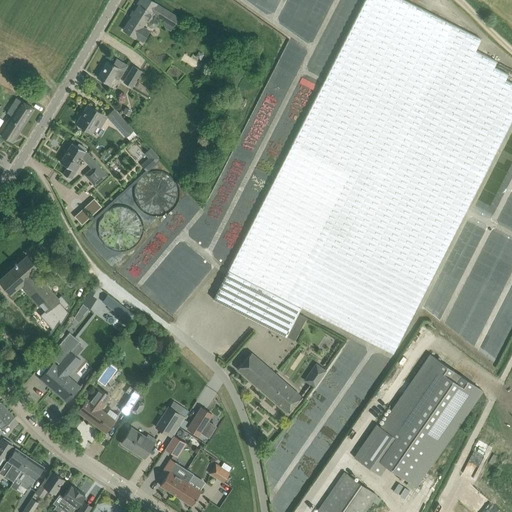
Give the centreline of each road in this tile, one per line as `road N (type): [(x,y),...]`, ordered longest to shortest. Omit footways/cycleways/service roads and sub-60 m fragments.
road 1 (track): [(22,159),(94,270),(219,377)]
road 2 (unclassified): [(0,195),(114,0)]
road 3 (tertiary): [(160,511),(63,451),(0,383)]
road 4 (unclassified): [(264,511),(241,408),(219,377)]
